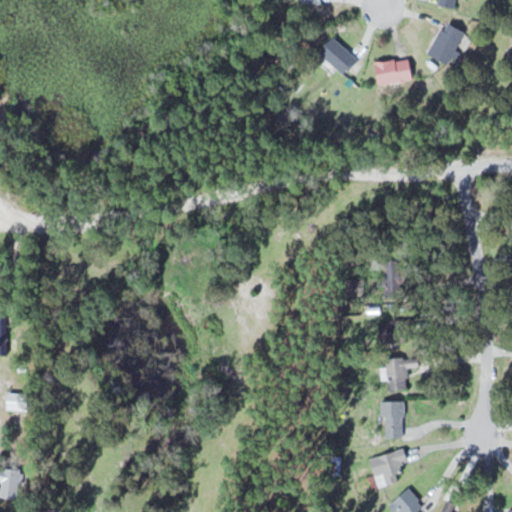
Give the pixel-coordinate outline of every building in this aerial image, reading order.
[(430,52),(451,64),(469,33),(448,21),(430,52)] [(321,53),(349,74),(361,58),(333,36),(321,53)] [(415,78),(411,56),(376,62),(381,85),(415,78)] [(411,282),(411,267),(403,268),(403,260),(385,261),(387,297),(405,296),(405,283),(411,282)] [(0,354),(9,355),(9,308),(0,308),(0,354)] [(381,341),(412,341),(412,320),(381,320),(381,341)] [(391,389),(410,388),(409,367),(422,366),(421,357),(389,358),(391,389)] [(31,393),(10,392),(9,409),(30,410),(31,393)] [(407,437),(406,401),(386,401),(386,437),(407,437)] [(410,459),(407,448),(372,458),(380,487),(401,481),(399,473),(405,471),(403,462),(410,459)] [(28,469),(2,469),(2,497),(28,497),(28,469)] [(398,511),(420,511),(428,505),(411,487),(392,505),(398,511)] [(453,511),(458,503),(451,499),(443,511),(453,511)]
